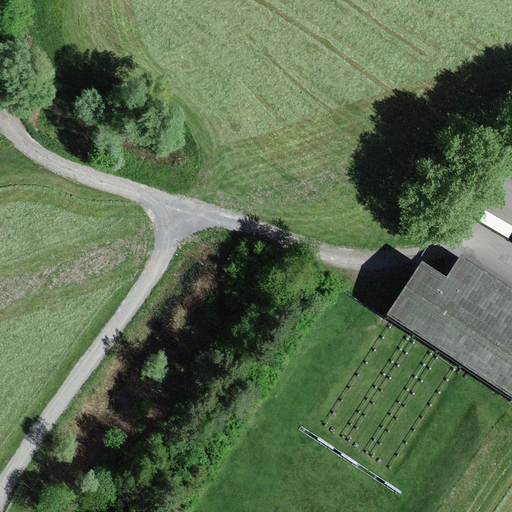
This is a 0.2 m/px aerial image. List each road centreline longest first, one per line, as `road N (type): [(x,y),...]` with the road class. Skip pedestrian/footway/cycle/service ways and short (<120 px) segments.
road 1 (track): [(0,117),(42,155),(299,248),(381,262),(501,224),(511,230)]
road 2 (track): [(0,506),(67,386),(193,210)]
